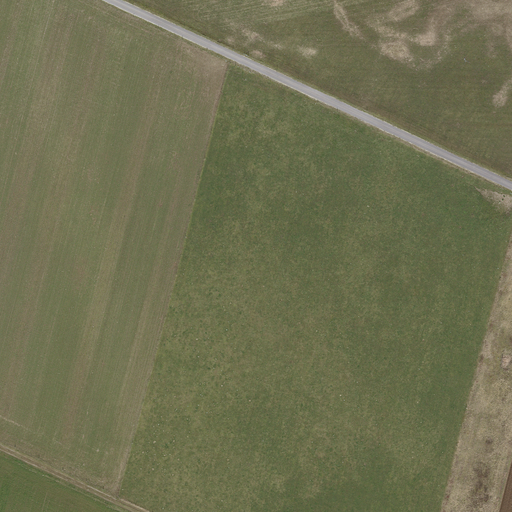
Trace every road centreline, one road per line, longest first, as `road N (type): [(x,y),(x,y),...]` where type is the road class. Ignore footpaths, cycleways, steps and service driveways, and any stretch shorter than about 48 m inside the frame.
road 1 (track): [(110,0),(511,186)]
road 2 (track): [(146,511),(0,443)]
